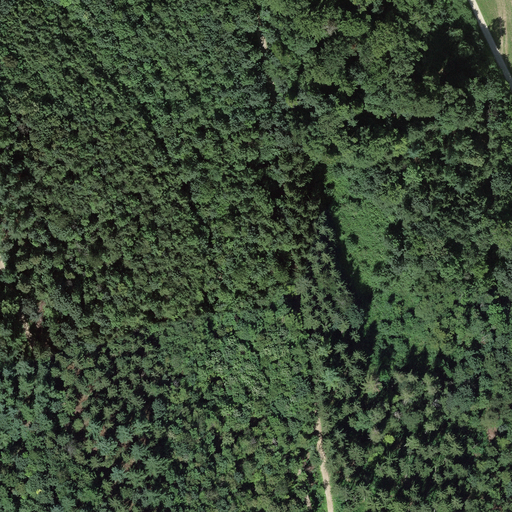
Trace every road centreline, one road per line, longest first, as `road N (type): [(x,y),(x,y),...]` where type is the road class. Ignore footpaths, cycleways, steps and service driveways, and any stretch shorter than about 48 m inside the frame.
road 1 (track): [(312,511),(163,146),(108,55),(55,0)]
road 2 (track): [(249,0),(272,87),(328,511)]
road 3 (track): [(484,27),(499,511)]
road 4 (track): [(106,511),(0,259)]
